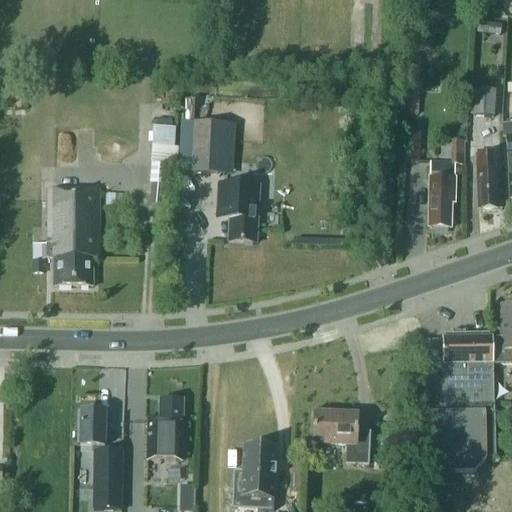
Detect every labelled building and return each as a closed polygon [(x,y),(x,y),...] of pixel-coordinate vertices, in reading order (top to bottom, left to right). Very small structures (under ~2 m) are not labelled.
[(502,26),(485,25),(486,16),(476,15),(474,34),(501,36),(502,26)] [(511,18),(504,18),(503,41),(505,41),(504,66),(511,65),(511,18)] [(417,74),(407,74),(406,92),(416,92),(417,74)] [(471,116),(494,118),(496,92),(474,90),(471,116)] [(2,111),(26,112),(26,92),(2,91),(2,111)] [(406,92),(405,116),(418,116),(419,93),(416,92),(406,92)] [(223,175),(226,128),(194,127),(192,174),(223,175)] [(153,130),(152,150),(150,186),(151,186),(150,206),(168,207),(169,187),(173,131),(153,130)] [(403,164),(419,164),(419,133),(404,132),(403,158),(403,164)] [(452,165),(464,165),(464,143),(452,143),(452,165)] [(495,173),(495,157),(476,157),(477,173),(476,173),(477,195),(478,195),(479,211),(496,211),(496,194),(497,194),(496,173),(495,173)] [(429,180),(428,230),(451,230),(451,206),(454,204),(455,181),(454,181),(455,165),(452,165),(430,164),(429,180)] [(259,189),(239,188),(218,187),(216,220),(229,221),(228,244),(256,245),(257,213),(257,212),(258,212),(259,189)] [(43,262),(48,261),(53,261),(53,289),(93,289),(93,261),(99,261),(98,192),(47,191),(48,246),(32,246),(32,262),(43,262)] [(123,208),(124,196),(104,195),(104,207),(123,208)] [(43,262),(32,262),(32,275),(43,275),(43,262)] [(511,307),(502,307),(502,341),(492,341),(493,366),(511,365),(511,307)] [(494,413),(493,366),(492,341),(492,339),(442,340),(442,366),(428,366),(431,474),(474,473),(486,461),(485,413),(494,413)] [(147,462),(182,463),(183,402),(160,402),(159,420),(147,420),(147,462)] [(335,412),(314,411),(313,446),(346,447),(345,466),(369,467),(370,434),(356,433),(357,418),(335,417),(335,412)] [(81,413),(80,448),(92,448),(93,448),(104,448),(105,413),(81,413)] [(381,441),(380,455),(402,456),(403,442),(381,441)] [(242,447),(241,473),(233,473),(231,507),(257,508),(257,511),(273,511),(275,480),(275,473),(276,449),(242,447)] [(92,448),(92,455),(95,455),(94,511),(95,511),(119,511),(121,454),(104,454),(104,448),(93,448),(92,448)] [(183,488),(182,499),(194,499),(195,488),(183,488)]
